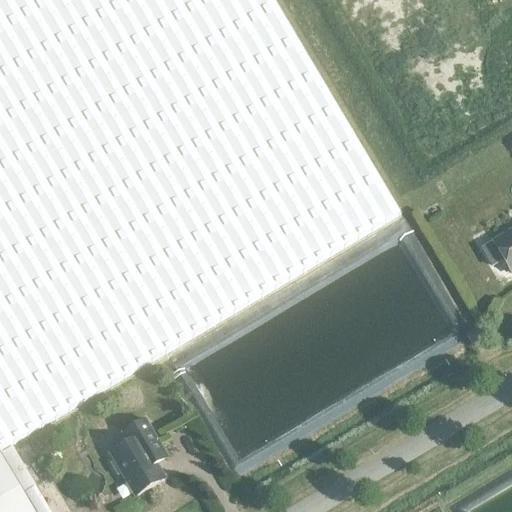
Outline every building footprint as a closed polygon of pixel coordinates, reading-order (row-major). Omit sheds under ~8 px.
[(0,0),(0,511),(32,511),(0,456),(0,453),(400,217),(271,0),(0,0)] [(511,0),(295,0),(420,211),(511,156),(511,0)] [(511,232),(493,244),(482,250),(493,269),(504,263),(511,275),(511,232)] [(467,338),(472,346),(486,338),(481,329),(467,338)] [(168,459),(145,422),(122,436),(128,445),(110,456),(115,464),(111,466),(118,478),(122,476),(135,498),(164,481),(155,466),(156,462),(155,460),(163,455),(166,460),(168,459)]
